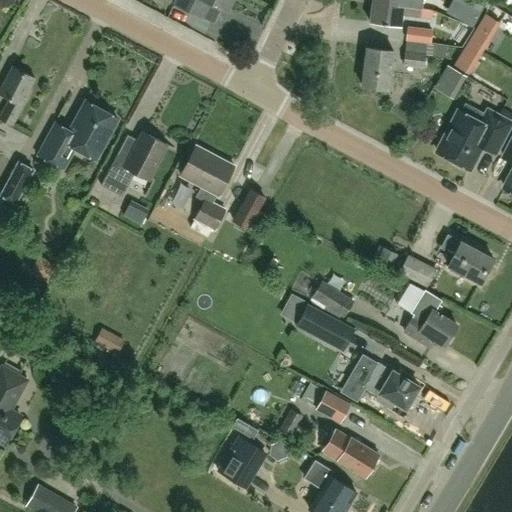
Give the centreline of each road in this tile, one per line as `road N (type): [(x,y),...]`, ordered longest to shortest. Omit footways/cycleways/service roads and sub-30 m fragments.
road 1 (unclassified): [(511,229),(255,93)]
road 2 (residential): [(255,93),(77,0)]
road 3 (tertiary): [(442,511),(511,390)]
